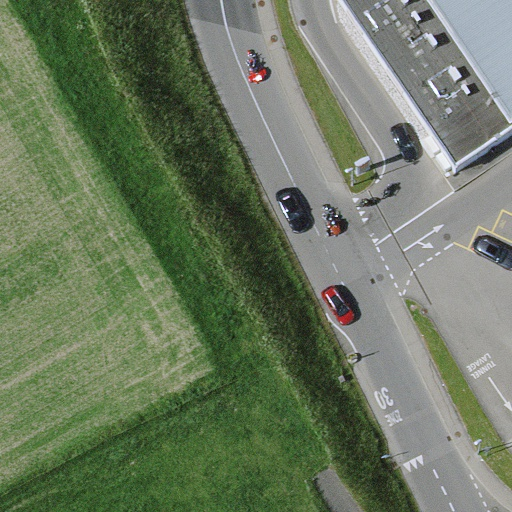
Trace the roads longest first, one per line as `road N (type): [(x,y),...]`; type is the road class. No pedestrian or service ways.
road 1 (tertiary): [(219,0),(240,75),(334,272)]
road 2 (tertiary): [(451,511),(334,272)]
